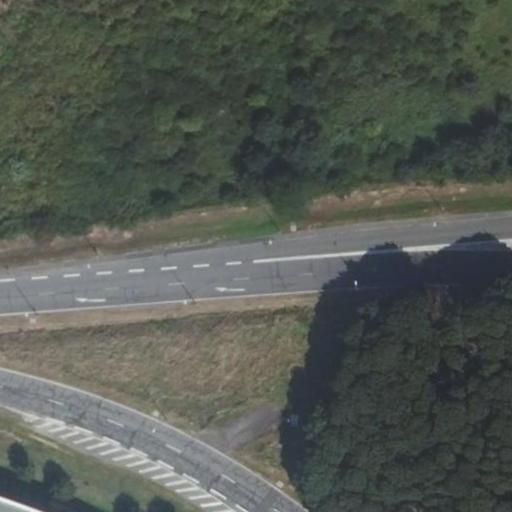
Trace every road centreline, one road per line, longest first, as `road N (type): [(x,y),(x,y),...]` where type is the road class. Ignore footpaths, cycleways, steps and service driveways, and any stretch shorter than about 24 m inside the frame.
road 1 (secondary): [(0,393),(117,431),(269,511)]
road 2 (secondary): [(511,229),(244,274)]
road 3 (secondary): [(511,268),(244,274)]
road 4 (secondary): [(244,274),(0,295)]
